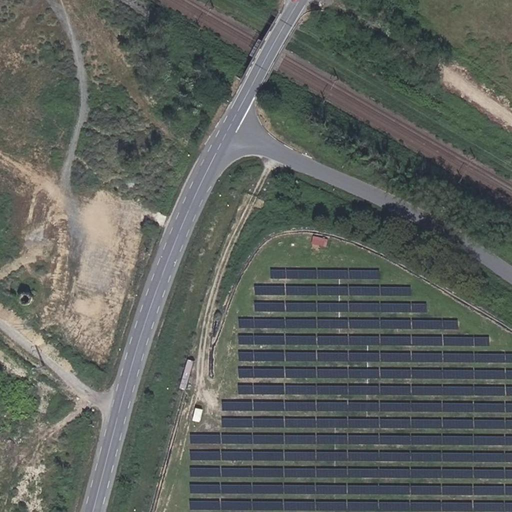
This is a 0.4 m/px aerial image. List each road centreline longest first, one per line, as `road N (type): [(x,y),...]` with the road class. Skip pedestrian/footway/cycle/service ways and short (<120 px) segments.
road 1 (residential): [(511,276),(441,224),(230,128)]
road 2 (tertiary): [(118,416),(178,234),(230,128)]
road 3 (unclassified): [(118,416),(0,322)]
road 4 (tertiary): [(230,128),(299,0)]
